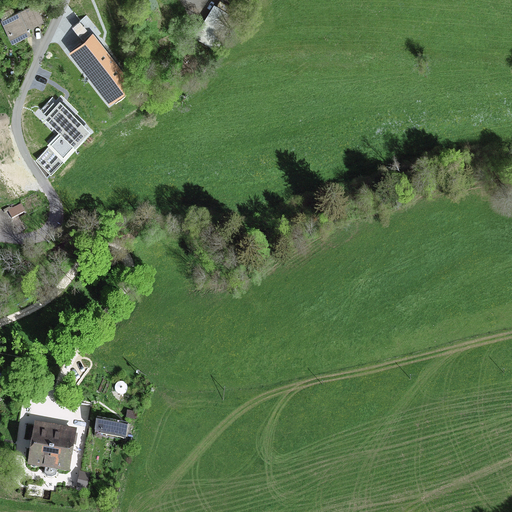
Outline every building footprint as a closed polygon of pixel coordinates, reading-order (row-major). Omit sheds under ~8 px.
[(160,14),(155,0),(141,0),(148,18),(160,14)] [(215,7),(196,37),(215,48),(234,19),(215,7)] [(3,20),(14,44),(33,36),(23,12),(3,20)] [(20,205),(9,212),(12,218),(24,212),(20,205)] [(130,425),(98,420),(95,437),(127,442),(130,425)] [(80,431),(36,424),(29,468),(72,476),(80,431)] [(81,475),(79,490),(86,491),(89,476),(81,475)]
